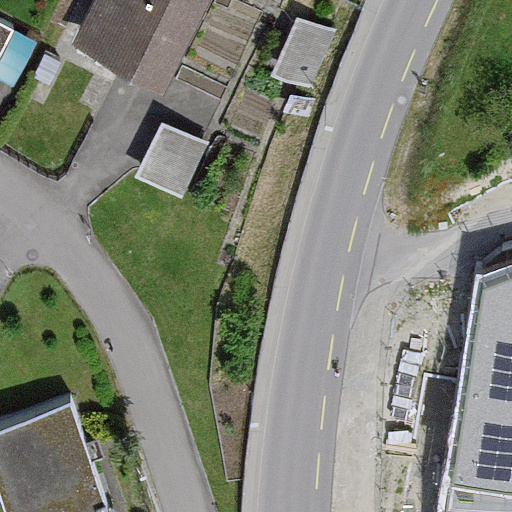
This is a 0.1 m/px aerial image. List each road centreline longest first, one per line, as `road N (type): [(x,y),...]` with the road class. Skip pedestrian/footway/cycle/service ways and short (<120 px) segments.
road 1 (secondary): [(417,0),(363,134),(323,281),(295,511)]
road 2 (residential): [(186,511),(120,334),(63,243),(0,176)]
